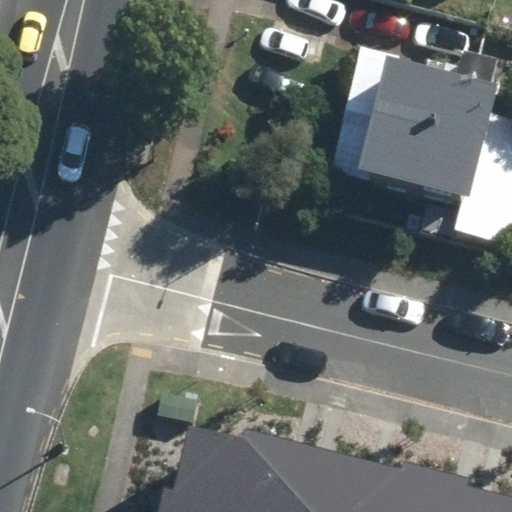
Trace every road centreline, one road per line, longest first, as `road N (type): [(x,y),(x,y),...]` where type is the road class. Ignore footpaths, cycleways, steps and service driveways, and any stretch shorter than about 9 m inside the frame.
road 1 (residential): [(511,375),(7,250)]
road 2 (primary): [(7,250),(74,0)]
